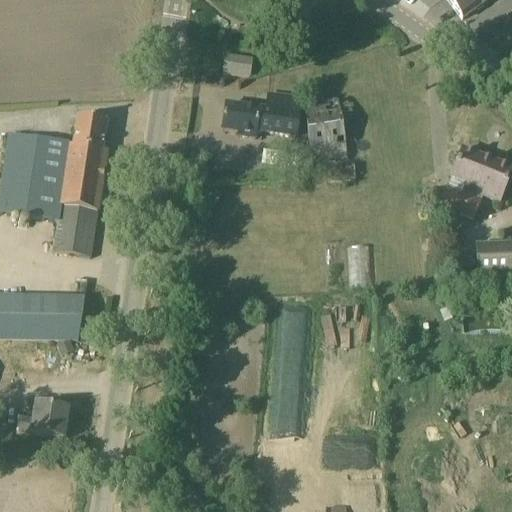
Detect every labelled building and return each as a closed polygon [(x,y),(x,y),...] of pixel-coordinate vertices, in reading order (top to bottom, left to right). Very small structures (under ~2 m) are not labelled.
[(490,0),(446,0),(462,21),(490,0)] [(251,63),(224,59),(222,76),(249,79),(251,63)] [(301,101),(268,97),(266,114),(226,108),(222,133),(238,135),(237,139),(254,142),(256,134),(295,139),(301,101)] [(346,159),(345,152),(337,104),(303,109),(311,164),(346,159)] [(106,153),(102,153),(106,123),(78,119),(73,148),(70,148),(70,147),(8,140),(0,209),(0,214),(58,223),(52,254),(90,260),(106,153)] [(440,208),(473,221),(482,200),(497,206),(511,171),(462,152),(451,179),(465,186),(458,198),(446,193),(440,208)] [(328,186),(355,184),(353,168),(327,170),(328,186)] [(511,246),(476,248),(477,271),(453,271),(453,290),(476,290),(511,288),(511,246)] [(349,292),(370,291),(368,248),(347,249),(349,292)] [(84,304),(0,303),(0,340),(78,340),(84,304)] [(462,319),(464,332),(487,330),(486,316),(462,319)] [(56,348),(61,359),(74,354),(71,345),(65,344),(56,348)] [(503,355),(494,355),(495,368),(504,368),(503,355)] [(67,413),(34,408),(32,423),(18,421),(16,436),(30,438),(63,443),(67,413)]
